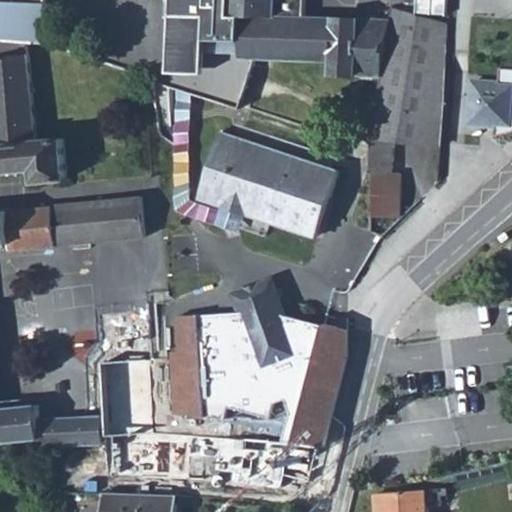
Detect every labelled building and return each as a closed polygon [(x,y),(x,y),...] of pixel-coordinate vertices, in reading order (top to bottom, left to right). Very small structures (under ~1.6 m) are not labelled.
[(47,1),(46,0),(1,0),(2,0),(0,0),(0,38),(29,40),(45,41),(47,1)] [(231,0),(231,16),(243,17),(242,56),(252,57),(334,60),(334,74),(383,76),(385,76),(392,20),(306,17),(306,0),(231,0)] [(447,14),(448,0),(418,0),(418,12),(447,14)] [(395,138),(444,146),(449,64),(451,22),(418,12),(394,5),(392,20),(385,76),(383,76),(374,135),(372,146),(373,172),(394,172),(395,138)] [(189,61),(190,22),(156,20),(155,59),(189,61)] [(0,55),(30,53),(29,40),(0,38),(0,55)] [(0,171),(36,168),(38,182),(69,178),(65,138),(39,140),(30,53),(0,55),(0,171)] [(511,68),(500,67),(499,82),(473,81),(471,122),(496,124),(496,136),(503,134),(510,132),(511,131),(511,68)] [(199,197),(319,236),(340,170),(332,168),(336,156),(312,148),(309,160),(221,131),(199,197)] [(373,216),(402,217),(402,171),(394,172),(373,172),(373,216)] [(147,236),(143,197),(54,205),(55,205),(10,209),(15,243),(15,248),(147,236)] [(15,243),(10,209),(0,210),(0,244),(13,243),(15,243)] [(279,302),(272,283),(261,287),(260,284),(249,288),(251,291),(239,295),(245,311),(246,312),(247,328),(262,326),(261,309),(279,302)] [(325,446),(348,356),(348,329),(325,324),(283,313),(279,302),(261,309),(262,326),(247,328),(246,312),(245,311),(200,315),(201,314),(179,315),(183,363),(174,363),(178,413),(208,417),(227,418),(231,406),(273,417),(277,403),(289,398),(294,411),(286,442),(320,446),(325,446)] [(104,416),(106,443),(117,443),(157,441),(156,430),(155,408),(154,402),(103,405),(104,416)] [(58,445),(106,443),(104,416),(41,418),(40,405),(0,408),(0,440),(43,437),(44,445),(54,445),(58,445)] [(156,430),(172,431),(171,407),(155,408),(156,430)] [(263,485),(303,490),(305,475),(310,476),(320,446),(286,442),(269,440),(250,438),(250,441),(183,436),(182,455),(242,459),(249,454),(266,456),(263,485)] [(380,511),(429,511),(428,489),(379,493),(380,511)] [(179,511),(179,495),(105,493),(104,511),(179,511)]
